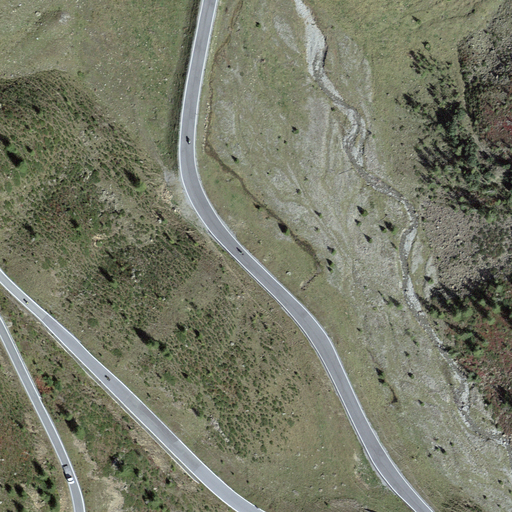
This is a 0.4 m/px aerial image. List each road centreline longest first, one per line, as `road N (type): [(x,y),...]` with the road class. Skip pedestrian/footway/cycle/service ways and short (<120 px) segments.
road 1 (secondary): [(425,511),(385,466),(320,338),(227,241),(191,181),(189,116),(211,0)]
road 2 (secondary): [(0,274),(253,511)]
road 3 (secondary): [(80,511),(64,458),(0,324)]
